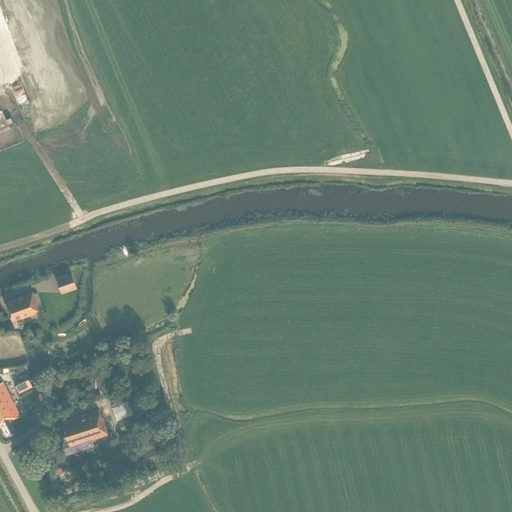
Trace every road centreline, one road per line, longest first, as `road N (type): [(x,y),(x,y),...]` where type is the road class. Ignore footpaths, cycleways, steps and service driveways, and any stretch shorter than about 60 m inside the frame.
road 1 (track): [(0,250),(84,219),(269,172),(511,182)]
road 2 (track): [(90,511),(137,499),(183,466),(157,355),(165,337),(187,332)]
road 3 (track): [(511,133),(456,0)]
road 4 (track): [(84,219),(11,108)]
